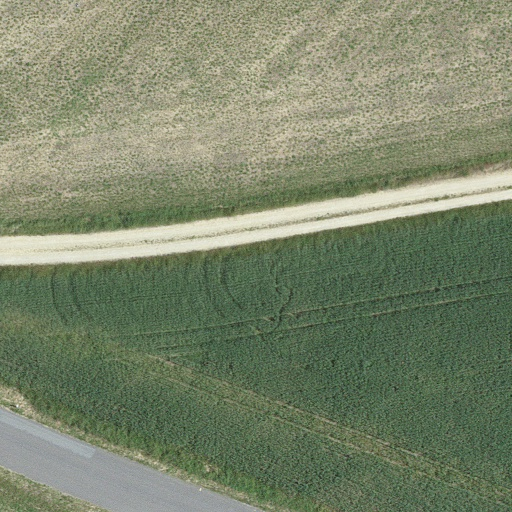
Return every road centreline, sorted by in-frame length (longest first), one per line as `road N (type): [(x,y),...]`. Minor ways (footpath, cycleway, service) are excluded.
road 1 (track): [(511,196),(89,254),(0,256)]
road 2 (tertiary): [(0,431),(193,511)]
